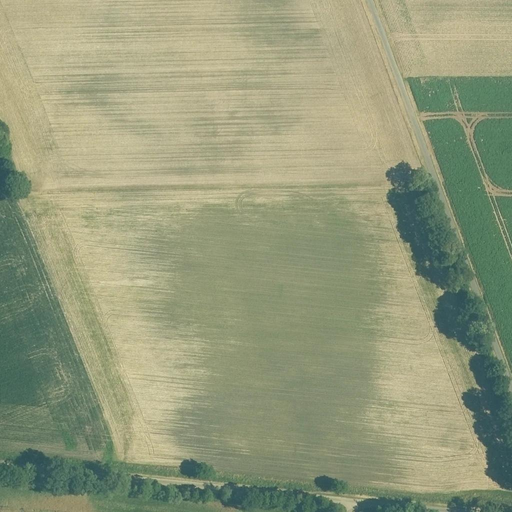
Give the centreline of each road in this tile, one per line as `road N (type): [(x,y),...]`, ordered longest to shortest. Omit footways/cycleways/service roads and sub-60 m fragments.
road 1 (residential): [(511,392),(366,0)]
road 2 (residential): [(353,503),(0,462)]
